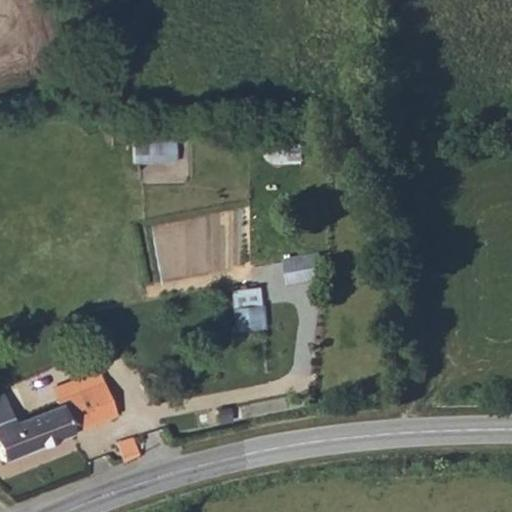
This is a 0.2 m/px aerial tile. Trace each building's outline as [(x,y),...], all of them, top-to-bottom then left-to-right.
[(306,131),(271,132),(271,149),(306,149),(306,131)] [(173,144),(127,141),(126,164),(172,166),(173,144)] [(324,252),(284,258),(289,285),(329,280),(324,252)] [(229,306),(232,332),(262,331),(259,303),(229,306)] [(13,408),(0,414),(0,435),(9,455),(123,407),(106,371),(59,392),(61,397),(17,417),(13,408)] [(226,406),(213,409),(215,425),(228,424),(226,406)] [(122,442),(128,455),(144,449),(137,436),(122,442)]
